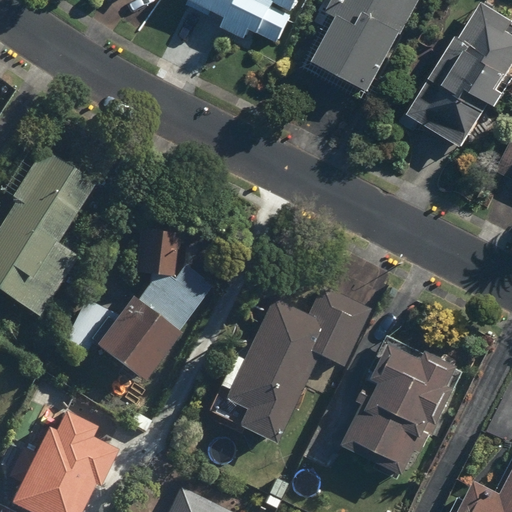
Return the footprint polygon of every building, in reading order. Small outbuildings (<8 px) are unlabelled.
[(183,0),(180,7),(250,46),(255,36),(274,46),(299,0),(183,0)] [(331,0),(322,17),(331,22),(303,73),(363,105),(420,0),(331,0)] [(485,113),(511,65),(511,40),(501,34),(507,23),(474,4),(451,45),(445,41),(400,121),(456,152),(480,110),(485,113)] [(511,129),(491,171),(511,181),(511,129)] [(27,144),(3,185),(19,194),(0,225),(0,279),(47,308),(83,250),(64,238),(102,174),(44,139),(37,150),(27,144)] [(168,220),(142,218),(139,267),(165,269),(168,220)] [(157,271),(142,291),(138,288),(100,337),(152,376),(189,327),(184,322),(216,280),(188,259),(171,282),(157,271)] [(313,308),(275,292),(248,353),(235,347),(205,414),(240,430),(245,419),(285,436),(322,353),(348,364),(374,304),(325,282),(313,308)] [(88,348),(108,314),(83,299),(64,333),(88,348)] [(380,366),(365,398),(373,401),(352,442),(383,457),(379,466),(405,479),(411,468),(414,470),(427,445),(432,447),(447,417),(450,418),(468,382),(461,379),(471,359),(437,343),(433,351),(401,335),(385,369),(380,366)] [(20,475),(10,495),(46,511),(70,511),(91,469),(99,473),(114,442),(90,431),(95,420),(62,405),(54,422),(45,418),(33,444),(21,438),(7,469),(20,475)] [(511,511),(511,481),(510,486),(482,473),(471,497),(462,493),(453,511),(511,511)] [(161,511),(242,511),(243,511),(178,478),(161,511)]
